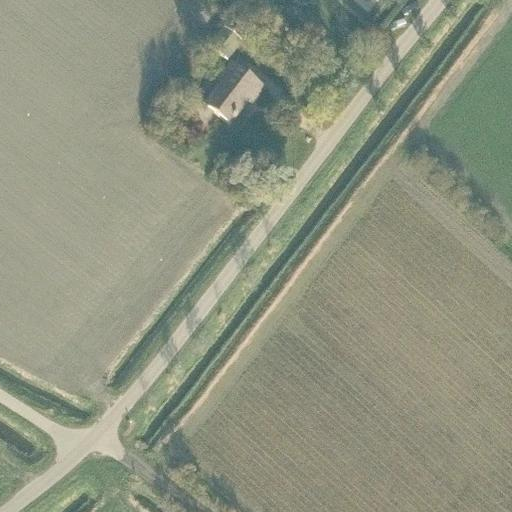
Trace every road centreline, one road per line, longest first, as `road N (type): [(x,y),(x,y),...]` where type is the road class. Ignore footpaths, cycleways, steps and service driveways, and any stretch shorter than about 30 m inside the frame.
road 1 (unclassified): [(80,449),(184,338),(457,0)]
road 2 (track): [(193,511),(95,434)]
